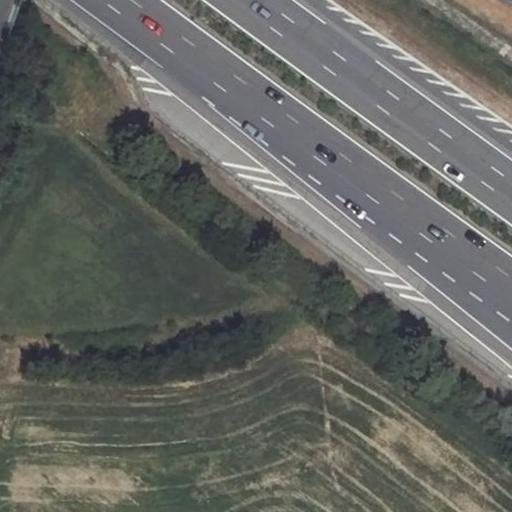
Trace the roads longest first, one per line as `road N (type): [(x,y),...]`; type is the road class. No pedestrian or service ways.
road 1 (motorway): [(116,0),(511,297)]
road 2 (motorway): [(511,191),(249,0)]
